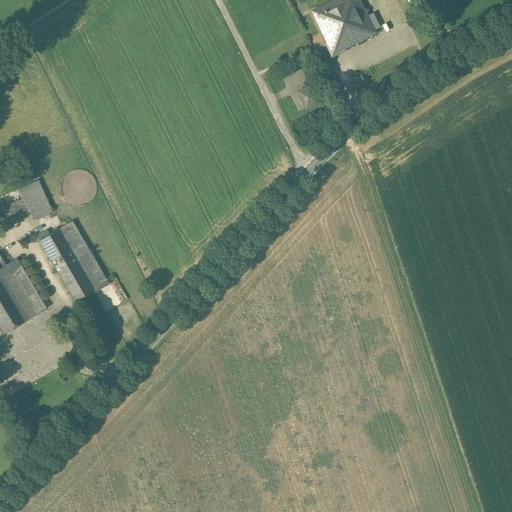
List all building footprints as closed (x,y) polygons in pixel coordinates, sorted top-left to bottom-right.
[(374,30),(358,0),(337,0),(329,4),(316,11),(315,13),(333,50),(336,51),(362,38),(373,33),(374,30)] [(420,0),(414,0),(409,2),(414,13),(425,8),(420,0)] [(311,87),(300,92),(307,107),(318,102),(311,87)] [(40,181),(1,198),(10,220),(31,211),(35,221),(54,213),(40,181)] [(50,235),(40,240),(75,301),(107,282),(72,222),(50,235)] [(40,240),(50,235),(47,230),(37,236),(40,240)] [(46,308),(17,258),(6,265),(0,268),(0,274),(27,320),(46,308)] [(0,274),(0,329),(3,334),(27,320),(0,274)]
